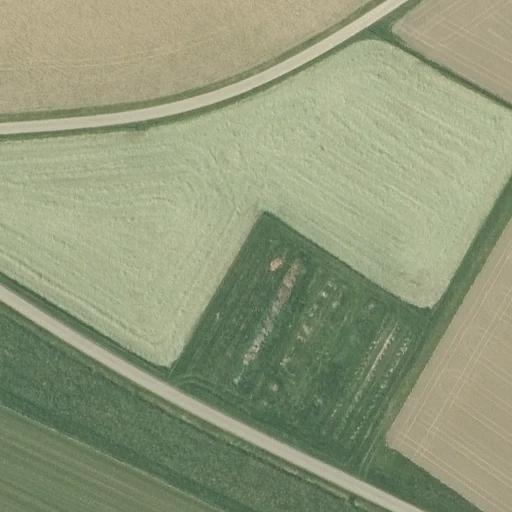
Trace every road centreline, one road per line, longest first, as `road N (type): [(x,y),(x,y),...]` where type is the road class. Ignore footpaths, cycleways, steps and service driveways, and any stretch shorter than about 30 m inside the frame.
road 1 (unclassified): [(408,511),(184,401),(0,291)]
road 2 (unclassified): [(0,129),(118,120),(202,101),(266,76),(395,0)]
